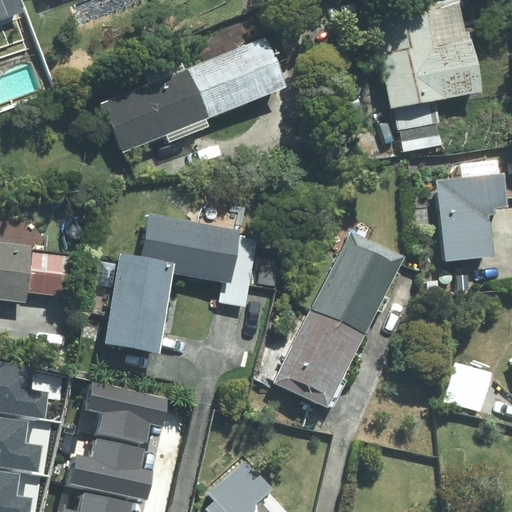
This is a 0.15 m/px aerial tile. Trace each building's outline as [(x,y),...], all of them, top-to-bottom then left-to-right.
[(429,47),(421,0),(391,0),(373,3),(382,53),(375,53),(384,107),(390,106),(393,131),(436,123),(432,99),(476,92),(467,41),(429,47)] [(178,69),(198,119),(280,86),(260,36),(178,69)] [(116,152),(198,119),(178,69),(97,102),(116,152)] [(499,172),(431,180),(440,261),(489,255),(484,215),(491,214),(490,208),(503,207),(499,172)] [(248,273),(254,241),(234,237),(235,230),(145,214),(135,263),(169,269),(168,273),(226,283),(228,270),(248,273)] [(309,306),(361,332),(400,257),(348,231),(309,306)] [(0,242),(0,298),(23,302),(30,246),(0,242)] [(169,269),(135,263),(113,259),(98,344),(154,354),(168,273),(169,269)] [(323,408),(361,332),(309,306),(271,382),(323,408)] [(478,412),(490,373),(451,361),(439,400),(478,412)] [(0,447),(0,511),(6,511),(4,509),(32,485),(0,447)] [(121,463),(76,453),(65,510),(37,504),(35,511),(146,511),(149,496),(116,489),(121,463)] [(268,511),(253,494),(233,511),(268,511)]
